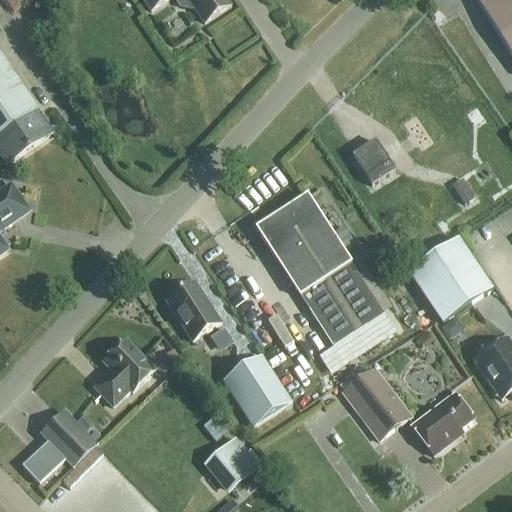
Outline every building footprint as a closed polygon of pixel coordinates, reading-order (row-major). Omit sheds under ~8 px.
[(143,0),(153,14),(173,0),(175,0),(180,7),(195,10),(206,26),(232,9),(226,0),(143,0)] [(511,0),(476,0),(511,57),(511,0)] [(0,160),(7,171),(56,138),(0,54),(0,160)] [(392,173),(383,161),(372,144),(349,159),(368,189),(392,173)] [(477,174),(489,192),(499,186),(487,167),(477,174)] [(454,189),(466,207),(476,201),(464,182),(454,189)] [(29,213),(13,190),(0,198),(0,257),(8,252),(0,241),(2,232),(29,213)] [(332,350),(383,316),(305,199),(254,232),(332,350)] [(443,328),(493,294),(459,244),(409,278),(443,328)] [(509,267),(495,246),(475,259),(490,279),(509,267)] [(193,345),(221,326),(195,286),(167,305),(193,345)] [(511,346),(509,341),(474,364),(501,404),(511,398),(511,399),(511,346)] [(112,374),(95,391),(114,410),(131,393),(133,395),(156,373),(127,343),(104,366),(112,374)] [(223,386),(253,432),(292,406),(262,361),(223,386)] [(366,373),(338,391),(343,398),(369,378),(366,373)] [(343,398),(379,446),(411,422),(375,374),(369,378),(343,398)] [(412,431),(434,461),(454,445),(452,441),(474,425),(454,399),(412,431)] [(202,426),(216,443),(229,433),(215,416),(202,426)] [(39,489),(66,464),(73,472),(96,450),(64,418),(42,440),(48,446),(22,471),(39,489)] [(259,471),(236,444),(205,469),(228,497),(259,471)]
